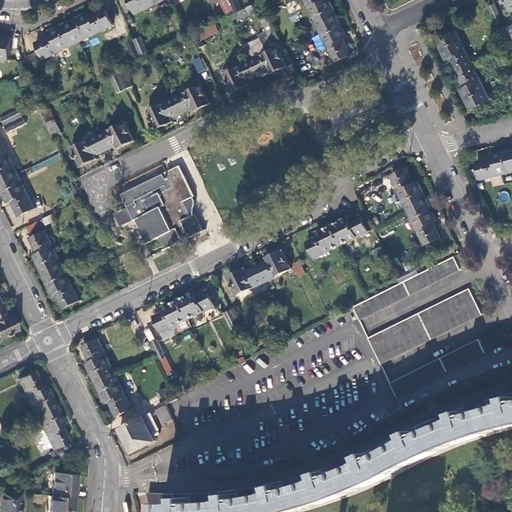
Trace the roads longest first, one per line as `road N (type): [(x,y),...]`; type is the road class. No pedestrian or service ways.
road 1 (residential): [(423,134),(348,174),(321,209),(49,339)]
road 2 (residential): [(390,61),(316,101),(278,96),(92,186)]
road 3 (residential): [(430,148),(511,320)]
road 4 (residential): [(49,339),(104,454),(102,511)]
